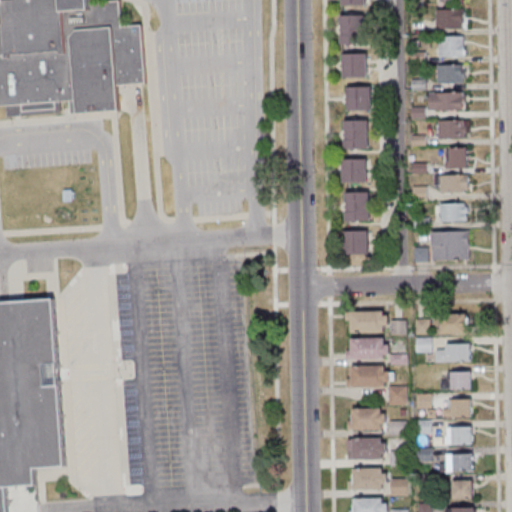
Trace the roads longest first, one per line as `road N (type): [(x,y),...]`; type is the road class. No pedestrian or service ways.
road 1 (tertiary): [(306,511),(295,0)]
road 2 (residential): [(511,395),(505,0)]
road 3 (residential): [(511,283),(301,287)]
